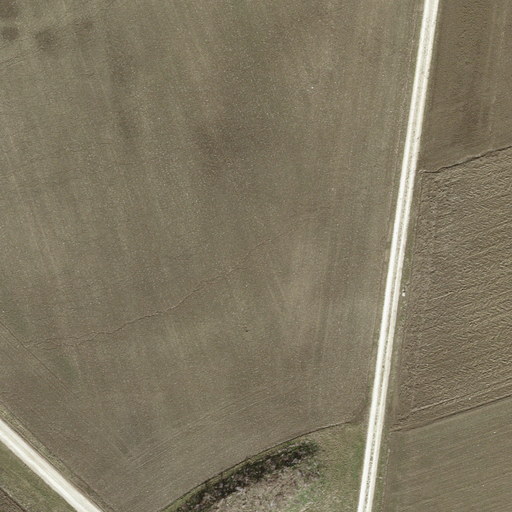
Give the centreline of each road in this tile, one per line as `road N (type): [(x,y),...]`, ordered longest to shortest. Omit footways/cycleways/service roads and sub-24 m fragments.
road 1 (track): [(379,511),(452,0)]
road 2 (track): [(0,404),(112,511)]
